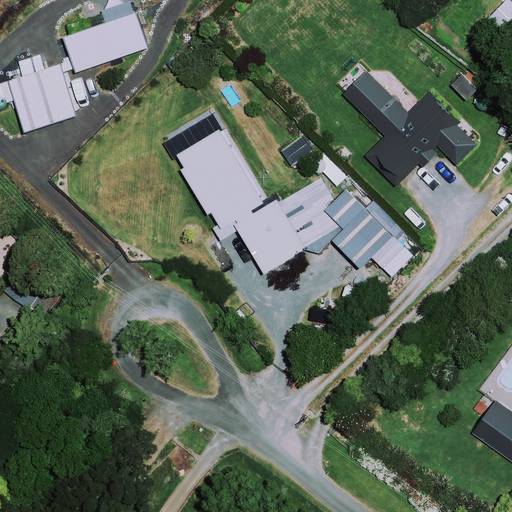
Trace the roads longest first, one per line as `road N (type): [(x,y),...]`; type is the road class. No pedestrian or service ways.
road 1 (residential): [(247,442),(156,405),(102,342),(110,309),(138,276),(189,287),(241,357)]
road 2 (unknown): [(286,473),(383,327),(426,284),(511,222)]
